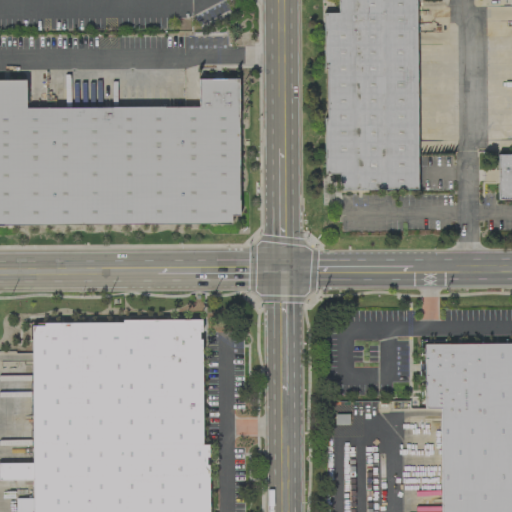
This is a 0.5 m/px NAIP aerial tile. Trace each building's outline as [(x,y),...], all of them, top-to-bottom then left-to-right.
[(417,190),(414,0),(337,0),(338,13),(324,13),(325,174),(338,174),(338,191),(417,190)] [(0,225),(230,225),(230,217),(237,217),(237,79),(198,79),(198,108),(25,108),(25,81),(0,80),(0,225)] [(511,200),(511,154),(496,155),(497,200),(511,200)] [(207,511),(208,445),(200,445),(201,323),(31,321),(30,464),(0,463),(0,479),(31,480),(31,499),(15,498),(15,511),(207,511)] [(430,337),(511,341),(511,511),(440,511),(440,419),(424,413),(430,337)]
